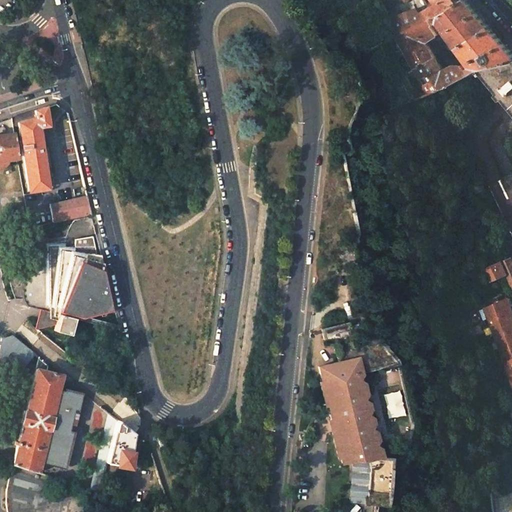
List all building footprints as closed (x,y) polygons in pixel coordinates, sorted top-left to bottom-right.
[(465,0),(408,0),(409,1),(410,0),(432,0),(437,5),(431,8),(420,14),(419,8),(412,10),(396,13),(401,34),(416,27),(438,18),(450,5),(453,9),(465,0)] [(493,28),(468,0),(465,0),(453,9),(450,5),(438,18),(441,21),(460,48),(493,29),(493,28)] [(412,10),(409,1),(394,3),(396,13),(412,10)] [(441,21),(438,18),(416,27),(401,34),(396,37),(414,66),(434,56),(426,43),(439,34),(433,25),(441,21)] [(485,69),(511,62),(511,50),(493,29),(460,48),(467,57),(474,67),(477,72),(479,71),(485,69)] [(455,65),(442,72),(441,69),(434,56),(414,66),(422,78),(423,80),(431,93),(442,89),(442,90),(450,86),(450,85),(476,72),(477,72),(474,67),(467,71),(462,66),(455,65)] [(511,62),(485,69),(504,92),(502,94),(505,97),(506,99),(509,97),(511,100),(511,62)] [(47,125),(45,107),(16,116),(17,123),(27,187),(28,191),(48,188),(38,126),(47,125)] [(12,125),(11,118),(0,120),(0,132),(12,128),(12,125)] [(0,160),(17,158),(12,128),(0,132),(0,160)] [(0,170),(10,167),(9,161),(0,162),(0,170)] [(511,174),(502,179),(489,185),(511,232),(511,174)] [(87,195),(49,204),(52,222),(92,214),(90,205),(87,195)] [(74,246),(47,246),(48,269),(39,270),(33,273),(29,276),(25,281),(23,286),(23,291),(23,296),(24,298),(25,303),(28,305),(39,309),(49,312),(50,318),(56,320),(55,325),(53,330),(68,334),(73,317),(78,318),(86,316),(114,309),(101,254),(97,254),(93,236),(74,239),(74,246)] [(47,243),(33,246),(39,270),(48,269),(47,246),(47,243)] [(511,256),(501,261),(506,271),(511,283),(511,256)] [(506,271),(501,261),(484,268),(488,279),(506,271)] [(511,310),(507,299),(485,307),(511,378),(511,310)] [(35,327),(37,329),(55,325),(56,320),(50,318),(49,312),(39,309),(37,319),(35,327)] [(86,316),(78,318),(119,329),(118,327),(118,325),(86,316)] [(0,367),(20,372),(34,353),(11,335),(1,338),(0,343),(0,367)] [(321,379),(327,403),(323,404),(321,405),(323,414),(326,413),(329,412),(336,411),(340,429),(334,431),(339,456),(341,462),(352,459),(361,460),(381,455),(358,356),(318,365),(321,379)] [(14,458),(0,453),(0,459),(12,464),(38,472),(40,462),(61,467),(65,448),(71,440),(72,430),(76,409),(79,398),(71,392),(58,389),(61,375),(38,357),(14,458)] [(321,379),(318,380),(323,404),(327,403),(321,379)] [(329,412),(334,431),(340,429),(336,411),(329,412)] [(106,462),(115,422),(118,420),(109,412),(91,490),(99,493),(106,462)] [(334,431),(329,412),(326,413),(335,457),(339,456),(334,431)] [(134,437),(134,433),(118,420),(115,422),(106,462),(129,466),(134,437)] [(94,511),(99,493),(91,490),(59,480),(38,472),(12,464),(7,486),(6,495),(6,505),(7,511),(94,511)]
